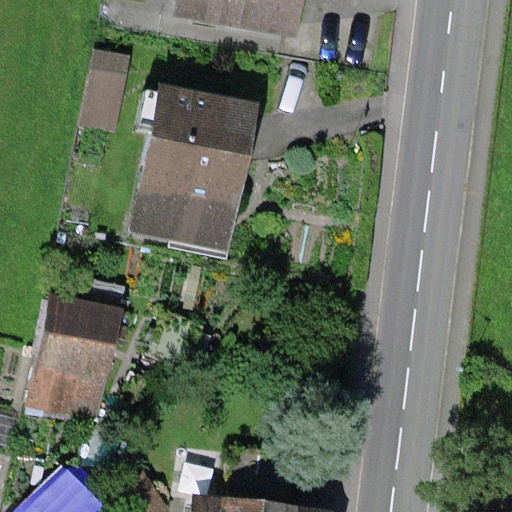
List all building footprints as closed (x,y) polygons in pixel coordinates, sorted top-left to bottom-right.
[(292,0),(177,0),(177,4),(289,23),(292,0)] [(255,105),(156,83),(127,218),(226,240),(255,105)] [(126,316),(58,301),(32,414),(100,430),(126,316)] [(204,338),(156,316),(136,359),(183,381),(204,338)] [(161,511),(120,450),(106,478),(128,511),(161,511)]
